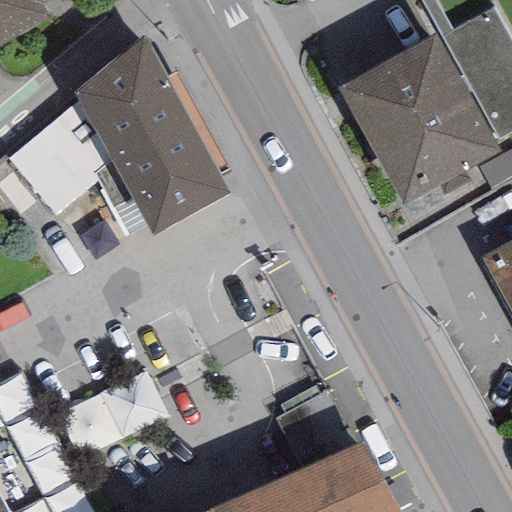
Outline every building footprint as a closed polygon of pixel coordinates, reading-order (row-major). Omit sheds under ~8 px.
[(52,0),(0,0),(0,46),(49,19),(42,6),(52,0)] [(453,34),(434,0),(419,0),(438,32),(442,40),(453,34)] [(337,89),(403,205),(498,152),(493,143),(511,132),(511,44),(493,11),(453,34),(442,40),(438,32),(337,89)] [(147,226),(152,236),(229,195),(145,38),(74,93),(79,101),(110,159),(147,226)] [(125,240),(147,226),(110,159),(79,101),(8,160),(54,217),(97,183),(125,240)] [(511,242),(482,259),(511,315),(511,242)] [(400,511),(363,441),(203,511),(400,511)]
